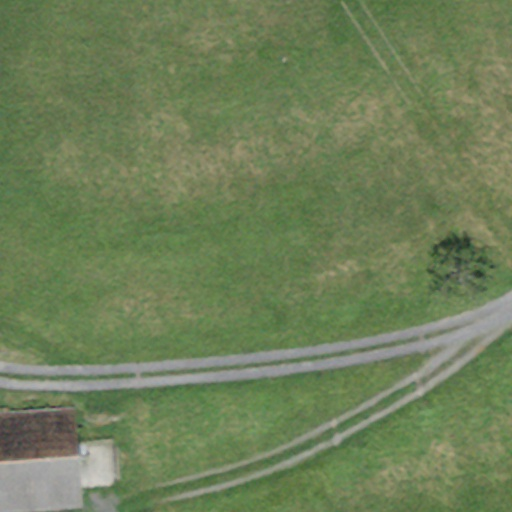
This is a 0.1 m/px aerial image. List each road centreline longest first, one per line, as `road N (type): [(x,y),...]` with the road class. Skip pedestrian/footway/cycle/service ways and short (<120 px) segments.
road 1 (track): [(511,308),(318,362),(88,381),(0,378)]
road 2 (track): [(497,317),(433,380),(271,463),(154,497)]
